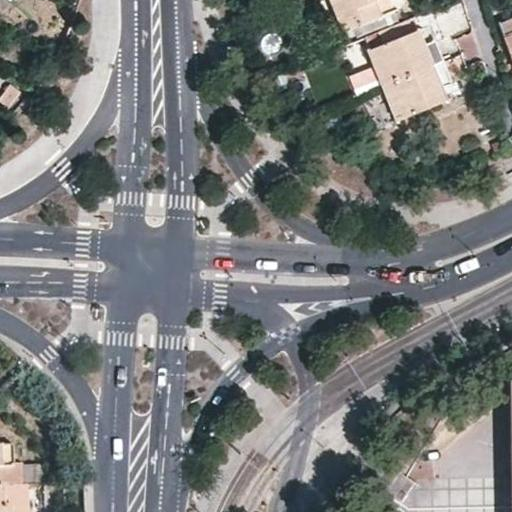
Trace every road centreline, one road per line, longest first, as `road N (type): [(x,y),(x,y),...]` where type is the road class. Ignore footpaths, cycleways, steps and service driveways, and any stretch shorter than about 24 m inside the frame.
road 1 (secondary): [(392,256),(341,244),(275,204),(180,58)]
road 2 (secondary): [(163,489),(248,361),(369,295)]
road 3 (residential): [(136,48),(123,87),(79,154),(44,186),(0,209)]
road 4 (secondary): [(392,256),(334,260),(181,248)]
road 5 (residential): [(0,319),(73,385),(116,482)]
road 6 (secondary): [(163,489),(178,290)]
road 7 (secondary): [(136,48),(127,244)]
road 8 (secondary): [(124,286),(116,482)]
road 9 (secondary): [(178,290),(369,295)]
road 10 (secondary): [(181,248),(180,58)]
road 11 (secondary): [(369,295),(480,268),(511,252)]
road 12 (residential): [(127,244),(0,240)]
road 13 (secondary): [(511,215),(392,256)]
road 14 (residential): [(0,283),(124,286)]
